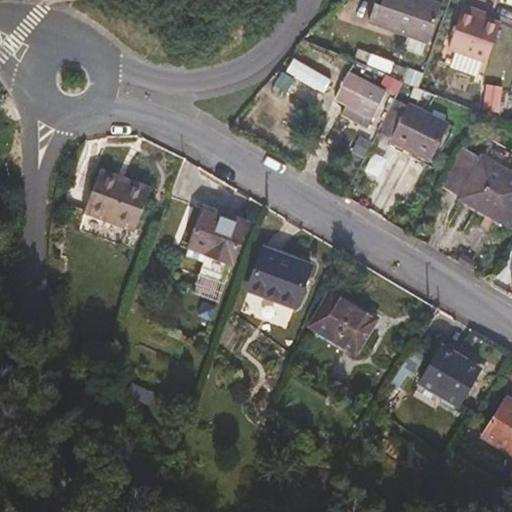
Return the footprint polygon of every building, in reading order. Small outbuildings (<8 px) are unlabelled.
[(374,22),(429,41),(440,6),(419,0),(380,0),(380,3),(375,1),(369,21),(374,22)] [(477,14),(479,9),(464,5),(450,48),(489,60),(501,21),(477,14)] [(348,73),(335,97),(372,117),(385,92),(348,73)] [(410,105),(408,105),(393,98),(377,132),(431,159),(448,124),(410,105)] [(460,143),(437,185),(459,197),(483,155),(460,143)] [(510,226),(511,221),(511,171),(483,155),(459,197),(510,226)] [(129,179),(101,168),(99,174),(127,185),(129,179)] [(134,230),(151,188),(129,179),(127,185),(99,174),(85,212),(134,230)] [(248,223),(206,206),(191,246),(201,250),(233,262),(248,223)] [(203,255),(231,266),(233,262),(201,250),(191,246),(187,255),(202,261),(203,255)] [(296,306),(312,264),(265,247),(249,288),(296,306)] [(333,290),(311,325),(356,353),(377,319),(333,290)] [(442,345),(420,382),(461,406),(482,368),(442,345)] [(511,399),(508,397),(483,435),(511,453),(511,399)] [(339,448),(352,427),(344,421),(330,442),(339,448)]
